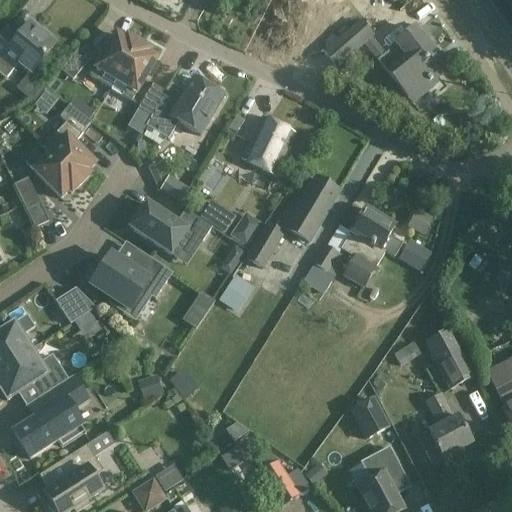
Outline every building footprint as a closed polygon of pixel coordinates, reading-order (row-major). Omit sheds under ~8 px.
[(374,38),(360,21),(346,32),(343,29),(338,34),(341,37),(323,53),(337,70),(338,69),(341,72),(354,61),(351,58),(364,47),(378,64),(409,100),(437,76),(427,64),(435,57),(413,31),(395,47),(396,49),(387,56),(372,39),(374,38)] [(57,46),(31,25),(16,43),(5,33),(0,39),(0,75),(5,80),(12,71),(14,72),(19,66),(30,76),(42,61),(43,62),(57,46)] [(115,36),(90,79),(100,84),(111,91),(116,82),(138,45),(127,38),(125,41),(115,36)] [(116,82),(111,91),(121,97),(131,103),(157,60),(147,55),(149,51),(138,45),(116,82)] [(90,60),(78,51),(60,72),(72,82),(90,60)] [(147,129),(142,137),(160,148),(165,140),(166,141),(177,124),(199,137),(223,98),(220,96),(220,91),(213,87),(209,89),(193,80),(174,111),(161,102),(151,118),(145,128),(147,129)] [(151,118),(161,102),(160,102),(165,94),(152,86),(138,110),(151,118)] [(42,148),(49,155),(81,186),(90,176),(87,174),(95,166),(74,145),(82,136),(91,124),(69,107),(59,119),(66,124),(42,148)] [(246,152),(242,161),(275,178),(295,136),(262,119),(246,152)] [(234,121),(228,131),(236,135),(242,125),(234,121)] [(49,155),(40,164),(34,157),(26,165),(61,200),(68,192),(71,195),(81,186),(49,155)] [(178,203),(186,190),(167,179),(159,192),(178,203)] [(40,205),(27,180),(14,187),(26,212),(40,205)] [(339,197),(318,183),(287,233),(309,248),(332,213),(329,211),(339,197)] [(199,219),(223,235),(235,218),(211,201),(199,219)] [(176,225),(145,205),(129,230),(171,257),(187,233),(202,244),(212,229),(185,212),(176,225)] [(415,210),(407,228),(422,236),(431,218),(415,210)] [(352,233),(351,234),(381,252),(385,255),(393,260),(402,246),(389,239),(395,229),(365,211),(352,233)] [(229,239),(248,248),(260,222),(242,213),(229,239)] [(284,239),(269,228),(247,261),(262,272),(284,239)] [(351,234),(341,252),(355,260),(344,278),(364,290),(385,255),(381,252),(351,234)] [(325,246),(303,283),(323,295),(334,277),(335,278),(347,259),(327,248),(325,246)] [(172,275),(139,254),(129,270),(110,258),(101,273),(98,271),(91,283),(93,284),(91,288),(112,302),(109,306),(134,322),(150,298),(155,301),(172,275)] [(253,290),(235,277),(218,302),(236,315),(253,290)] [(95,310),(75,290),(55,303),(70,327),(95,310)] [(201,294),(194,304),(207,312),(213,302),(201,294)] [(0,371),(30,352),(21,338),(34,330),(26,317),(11,327),(12,328),(0,335),(0,371)] [(475,378),(450,330),(424,345),(449,392),(475,378)] [(392,355),(398,367),(419,356),(413,345),(392,355)] [(30,352),(0,371),(0,391),(7,402),(36,384),(44,396),(67,382),(52,357),(38,366),(30,352)] [(511,435),(511,362),(487,376),(505,410),(506,409),(507,411),(500,415),(511,436),(511,435)] [(163,395),(156,377),(136,384),(143,402),(163,395)] [(72,378),(67,382),(44,396),(34,403),(42,415),(13,434),(30,461),(58,443),(62,449),(83,435),(84,437),(85,436),(71,414),(88,403),(72,378)] [(454,422),(440,396),(426,404),(440,429),(417,441),(425,457),(436,452),(436,453),(438,452),(443,461),(472,446),(458,419),(454,422)] [(237,425),(227,431),(234,443),(249,433),(237,425)] [(102,472),(86,447),(58,465),(66,478),(61,483),(62,485),(45,496),(48,501),(47,502),(47,504),(47,506),(47,507),(48,509),(49,511),(72,511),(74,511),(79,511),(89,506),(86,503),(101,494),(93,482),(102,472)] [(404,478),(389,450),(360,465),(369,483),(357,489),(368,511),(403,511),(404,511),(390,485),(404,478)] [(298,498),(270,455),(254,465),(261,475),(259,476),(281,509),(298,498)] [(183,482),(173,466),(155,478),(164,493),(183,482)] [(148,511),(164,502),(153,484),(133,496),(143,511),(148,511)] [(233,499),(217,511),(218,511),(241,511),(242,511),(233,499)]
